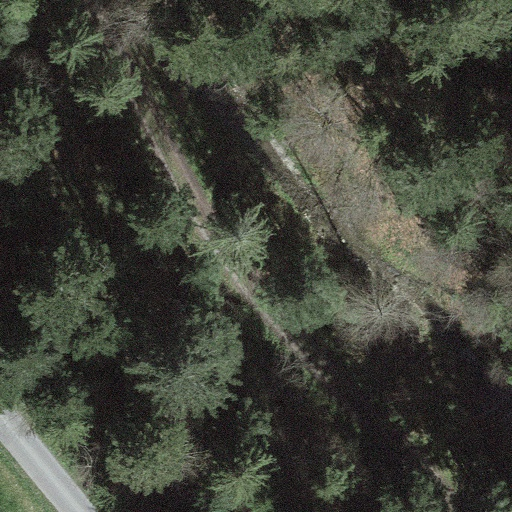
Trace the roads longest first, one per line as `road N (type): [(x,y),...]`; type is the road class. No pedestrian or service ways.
road 1 (track): [(443,511),(166,178),(46,0)]
road 2 (unclassified): [(0,416),(80,511)]
